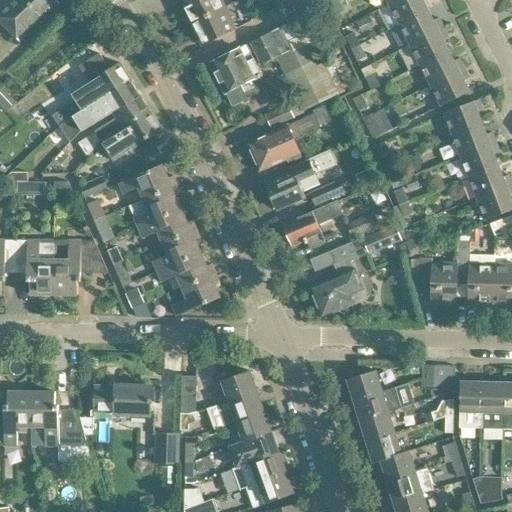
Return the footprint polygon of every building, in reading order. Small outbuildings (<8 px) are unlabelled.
[(54,0),(6,0),(0,6),(0,79),(3,77),(0,74),(0,23),(1,23),(18,41),(21,38),(57,3),(54,0)] [(222,0),(184,0),(180,2),(191,24),(226,7),(222,0)] [(338,0),(332,0),(329,2),(335,14),(344,10),(338,0)] [(396,0),(389,4),(400,24),(428,10),(423,0),(396,0)] [(226,7),(191,24),(202,46),(237,29),(226,7)] [(428,10),(400,24),(410,45),(444,27),(439,18),(434,21),(428,10)] [(310,13),(251,43),(262,65),(277,58),(303,111),(344,91),(329,60),(317,66),(301,35),(317,27),(310,13)] [(358,23),(362,32),(374,26),(369,18),(358,23)] [(401,41),(393,26),(364,43),(373,58),(401,41)] [(444,27),(410,45),(421,65),(449,51),(444,40),(449,37),(444,27)] [(345,38),(350,49),(359,44),(354,34),(345,38)] [(359,44),(350,49),(357,62),(366,57),(359,44)] [(245,57),(240,48),(210,62),(226,94),(227,93),(233,105),(256,94),(251,83),(263,77),(251,54),(245,57)] [(449,51),(421,65),(431,86),(465,68),(460,59),(454,61),(449,51)] [(76,100),(53,116),(59,125),(82,110),(83,111),(95,103),(131,79),(121,63),(110,70),(99,53),(79,66),(90,83),(94,80),(98,87),(76,100)] [(465,68),(431,86),(441,106),(470,92),(464,80),(469,78),(465,68)] [(371,91),(380,86),(374,75),(365,79),(371,91)] [(82,110),(59,125),(70,143),(82,131),(113,112),(114,112),(141,95),(131,79),(95,103),(83,111),(82,110)] [(0,105),(6,112),(16,102),(2,87),(0,88),(0,105)] [(102,141),(103,142),(151,111),(141,95),(114,112),(117,118),(96,131),(97,133),(80,143),(89,157),(102,141)] [(362,95),(353,100),(360,111),(368,107),(362,95)] [(443,113),(452,135),(482,123),(478,112),(484,110),(480,99),(443,113)] [(272,127),(293,117),(287,106),(266,117),(272,127)] [(151,111),(103,142),(114,160),(163,129),(151,111)] [(315,113),(293,123),(274,131),(275,133),(249,145),(260,170),(286,158),(289,163),(302,157),(294,140),(303,136),(303,135),(321,126),(315,113)] [(371,113),(361,117),(367,128),(367,127),(374,139),(382,134),(376,123),(371,113)] [(482,123),(452,135),(460,156),(496,142),(492,132),(487,134),(482,123)] [(496,142),(460,156),(469,177),(499,166),(495,155),(500,152),(496,142)] [(381,158),(390,155),(385,143),(376,147),(381,158)] [(278,209),(296,200),(305,196),(298,179),(302,177),(303,180),(316,174),(309,160),(292,168),(293,172),(267,184),(278,209)] [(387,176),(397,172),(393,160),(383,163),(387,176)] [(139,187),(144,198),(177,184),(174,176),(169,178),(163,165),(120,184),(124,194),(139,187)] [(499,166),(469,177),(477,199),(511,185),(511,182),(509,175),(503,177),(499,166)] [(17,182),(27,182),(27,172),(11,172),(2,182),(17,182)] [(408,191),(419,187),(415,176),(404,180),(408,191)] [(80,187),(85,198),(107,189),(102,178),(80,187)] [(345,192),(341,184),(340,181),(311,194),(316,205),(345,192)] [(31,182),(27,182),(17,182),(17,194),(31,194),(31,182)] [(68,182),(54,182),(54,194),(74,194),(68,182)] [(134,216),(139,227),(182,208),(176,196),(182,193),(177,184),(144,198),(149,210),(134,216)] [(511,185),(477,199),(486,221),(511,210),(511,199),(511,197),(511,196),(511,185)] [(395,193),(399,205),(409,202),(404,189),(395,193)] [(88,204),(95,221),(105,217),(98,200),(88,204)] [(336,201),(303,216),(285,224),(294,244),(304,239),(306,244),(308,243),(310,247),(325,240),(318,224),(342,213),(336,201)] [(409,202),(399,205),(404,218),(413,214),(409,202)] [(182,208),(139,227),(144,237),(159,231),(164,243),(197,228),(193,220),(188,222),(182,208)] [(511,215),(495,222),(490,224),(495,236),(511,229),(511,215)] [(352,239),(378,227),(373,216),(347,227),(352,239)] [(105,217),(95,221),(104,242),(114,238),(105,217)] [(369,254),(369,255),(402,242),(395,224),(362,238),(369,254)] [(154,260),(159,271),(201,253),(195,240),(201,238),(197,228),(164,243),(169,254),(154,260)] [(457,264),(457,277),(469,278),(469,303),(494,304),(494,264),(494,255),(470,255),(471,241),(478,241),(478,228),(458,236),(457,264)] [(339,276),(311,287),(323,316),(352,304),(345,287),(359,281),(351,262),(369,254),(362,238),(331,251),(336,263),(334,264),(339,276)] [(0,294),(2,294),(2,281),(5,281),(6,254),(16,255),(16,272),(17,272),(17,240),(0,240),(0,294)] [(55,241),(17,240),(17,272),(27,272),(27,281),(31,281),(31,295),(55,295),(55,260),(54,260),(55,241)] [(411,255),(420,252),(415,240),(407,243),(411,255)] [(55,260),(55,295),(78,295),(78,282),(81,282),(81,272),(108,272),(95,241),(69,241),(69,260),(55,260)] [(108,251),(114,265),(123,261),(117,247),(108,251)] [(201,253),(159,271),(163,282),(178,275),(183,286),(216,272),(212,264),(207,267),(201,253)] [(432,258),(420,258),(419,278),(432,279),(432,303),(457,303),(457,277),(457,264),(432,263),(432,258)] [(123,261),(114,265),(123,287),(133,283),(123,261)] [(511,264),(494,264),(494,304),(511,304),(511,264)] [(172,304),(173,305),(177,316),(221,298),(215,284),(220,282),(216,272),(183,286),(188,297),(172,304)] [(423,365),(422,385),(422,389),(434,389),(435,365),(423,365)] [(435,365),(434,389),(455,390),(455,366),(435,365)] [(229,401),(218,405),(219,406),(257,392),(250,370),(221,381),(229,401)] [(347,379),(354,401),(383,392),(376,370),(347,379)] [(182,397),(181,414),(189,414),(190,397),(197,397),(198,376),(182,376),(182,396),(182,397)] [(483,382),(461,382),(460,428),(482,428),(483,382)] [(483,382),(482,428),(504,429),(505,383),(483,382)] [(96,387),(95,407),(95,410),(115,410),(115,413),(151,414),(152,387),(116,385),(116,388),(96,387)] [(383,392),(354,401),(360,422),(389,412),(401,408),(395,388),(383,392)] [(0,431),(0,445),(17,446),(17,427),(32,427),(32,392),(8,392),(8,405),(5,405),(4,432),(0,431)] [(32,427),(31,446),(45,446),(59,447),(88,447),(84,434),(83,432),(58,432),(59,405),(55,405),(56,392),(32,392),(32,427)] [(226,426),(236,422),(265,412),(257,392),(219,406),(226,426)] [(434,421),(446,417),(446,416),(454,416),(454,399),(446,399),(446,400),(442,401),(437,411),(431,413),(434,421)] [(189,414),(181,414),(181,431),(189,431),(189,418),(191,423),(200,420),(197,411),(189,414)] [(243,441),(244,442),(272,432),(265,412),(236,422),(243,441)] [(389,412),(360,422),(367,442),(396,433),(389,412)] [(446,416),(446,417),(445,433),(454,433),(454,416),(446,416)] [(79,418),(83,432),(84,434),(91,435),(92,418),(79,418)] [(233,469),(280,453),(272,432),(244,442),(228,448),(235,468),(233,469)] [(396,433),(367,442),(373,463),(410,452),(409,451),(402,453),(396,433)] [(154,464),(178,465),(179,435),(155,434),(154,464)] [(456,442),(448,445),(442,447),(445,457),(443,457),(445,463),(453,461),(461,459),(456,442)] [(186,443),(186,460),(194,461),(194,443),(186,443)] [(410,452),(373,463),(381,461),(387,481),(427,469),(427,468),(416,471),(410,452)] [(280,453),(233,469),(240,490),(287,473),(280,453)] [(461,459),(453,461),(458,477),(466,475),(461,459)] [(194,461),(186,460),(185,477),(193,478),(194,461)] [(387,481),(394,502),(423,493),(434,490),(430,478),(427,469),(387,481)] [(287,473),(240,490),(241,490),(247,488),(254,508),(294,493),(287,473)] [(473,479),(479,496),(486,494),(481,477),(473,479)] [(486,494),(479,496),(481,504),(497,501),(503,500),(502,492),(502,477),(482,477),(481,477),(486,494)] [(185,489),(185,507),(193,507),(201,502),(198,491),(193,492),(193,490),(185,489)] [(469,510),(477,507),(472,491),(464,493),(469,510)] [(428,511),(423,493),(394,502),(396,511),(428,511)] [(185,507),(184,511),(219,511),(216,499),(201,502),(193,507),(185,507)] [(300,511),(298,503),(269,511),(300,511)]
